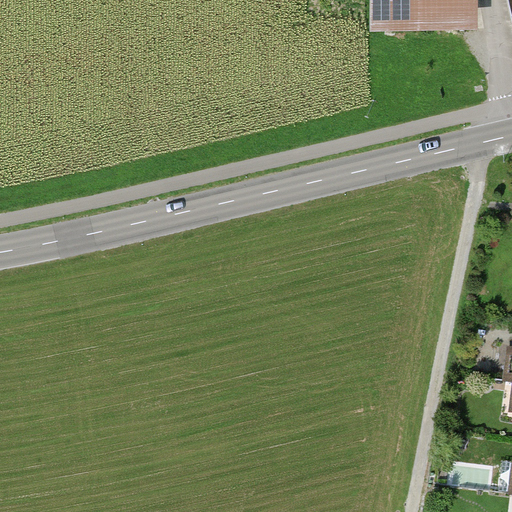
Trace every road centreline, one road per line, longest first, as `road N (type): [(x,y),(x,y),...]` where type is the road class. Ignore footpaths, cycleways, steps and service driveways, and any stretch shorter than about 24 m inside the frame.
road 1 (primary): [(0,252),(490,144)]
road 2 (residential): [(490,144),(415,511)]
road 3 (track): [(496,0),(509,105),(490,144)]
